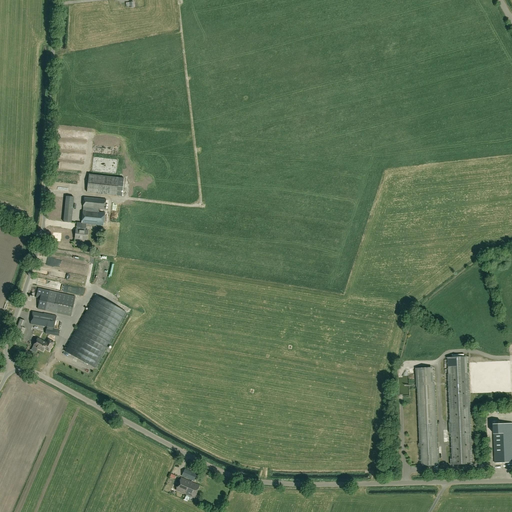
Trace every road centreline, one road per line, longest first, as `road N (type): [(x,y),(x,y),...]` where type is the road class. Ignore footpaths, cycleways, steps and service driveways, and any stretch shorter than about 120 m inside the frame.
road 1 (unclassified): [(511,481),(247,480),(26,368)]
road 2 (unclassified): [(6,356),(40,236),(54,0)]
road 3 (unknown): [(404,483),(403,470),(442,463),(435,361)]
road 4 (unknown): [(403,470),(399,373),(407,364),(435,361)]
